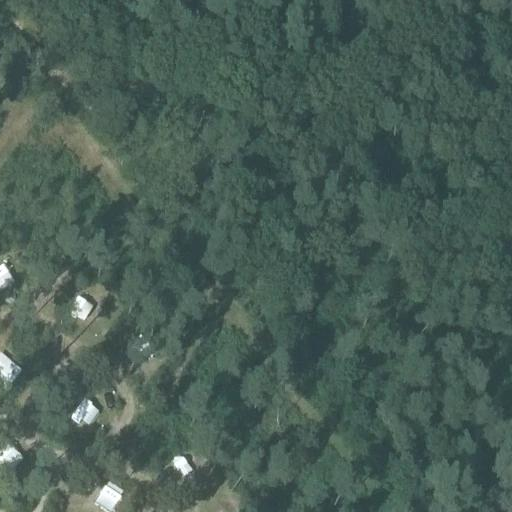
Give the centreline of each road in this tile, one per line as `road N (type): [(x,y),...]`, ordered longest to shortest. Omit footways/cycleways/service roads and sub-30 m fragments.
road 1 (unknown): [(0,408),(52,446),(124,462),(160,492),(198,493)]
road 2 (track): [(148,119),(104,111),(78,96),(0,5)]
road 3 (unknown): [(0,326),(22,318),(72,327),(92,341),(99,377),(79,403)]
